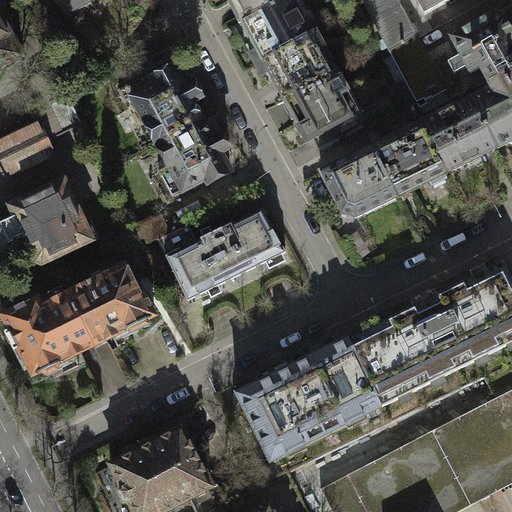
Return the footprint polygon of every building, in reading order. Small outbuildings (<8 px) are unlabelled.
[(0,0),(0,67),(21,56),(4,26),(12,21),(0,0)] [(55,0),(66,17),(90,3),(88,0),(55,0)] [(229,0),(226,2),(237,24),(242,22),(282,0),(229,0)] [(250,54),(255,64),(316,31),(299,0),(282,0),(242,22),(257,50),(250,54)] [(396,0),(363,0),(390,51),(416,38),(396,0)] [(416,0),(424,14),(448,0),(416,0)] [(492,16),(452,38),(471,72),(479,68),(489,85),(511,72),(511,32),(504,18),(492,16)] [(269,71),(283,98),(331,73),(319,51),(325,48),(316,31),(255,64),(261,75),(269,71)] [(390,51),(418,104),(460,82),(445,55),(430,63),(416,38),(390,51)] [(50,106),(68,97),(53,66),(29,80),(45,109),(50,106)] [(149,74),(117,90),(125,104),(132,100),(156,146),(203,121),(193,103),(202,98),(193,81),(184,86),(174,67),(151,79),(149,74)] [(283,98),(307,142),(339,125),(343,132),(361,122),(357,114),(377,103),(363,76),(344,86),(335,70),(331,73),(283,98)] [(511,72),(489,85),(491,89),(470,99),(496,149),(511,140),(511,72)] [(50,106),(63,132),(81,123),(68,97),(50,106)] [(496,149),(470,99),(421,123),(446,173),(496,149)] [(33,115),(38,124),(46,140),(63,132),(50,106),(45,109),(33,115)] [(158,171),(172,197),(205,179),(208,183),(230,171),(221,155),(229,150),(221,135),(213,139),(203,121),(156,146),(167,166),(158,171)] [(446,173),(421,123),(372,148),(397,198),(446,173)] [(38,124),(0,142),(0,152),(2,157),(0,157),(0,168),(5,178),(53,155),(46,140),(38,124)] [(372,148),(320,174),(341,214),(356,219),(397,198),(372,148)] [(0,223),(9,242),(23,235),(36,263),(50,257),(51,260),(92,241),(63,180),(9,206),(14,217),(0,223)] [(285,252),(263,208),(196,241),(166,256),(188,300),(285,252)] [(157,239),(170,233),(161,215),(134,229),(142,246),(157,239)] [(166,256),(196,241),(188,224),(170,233),(157,239),(166,256)] [(511,341),(511,289),(499,263),(483,271),(480,266),(467,272),(470,277),(433,295),(431,289),(406,301),(409,307),(375,324),(372,318),(356,325),(359,331),(345,338),(379,407),(511,341)] [(137,292),(124,264),(67,293),(93,346),(128,329),(131,333),(150,324),(148,319),(156,315),(142,289),(137,292)] [(93,346),(67,293),(42,305),(38,296),(0,315),(8,331),(4,333),(13,350),(17,348),(31,377),(39,373),(48,375),(62,368),(60,363),(93,346)] [(323,348),(320,342),(305,349),(308,355),(232,391),(266,461),(284,452),(286,457),(303,449),(301,444),(342,424),(345,429),(362,421),(360,416),(379,407),(345,338),(323,348)] [(511,390),(348,475),(367,511),(455,511),(511,483),(511,443),(499,419),(511,412),(511,390)] [(511,412),(499,419),(511,443),(511,412)] [(133,511),(156,511),(188,497),(213,484),(184,426),(152,442),(149,436),(136,443),(139,450),(109,464),(121,487),(117,488),(123,501),(127,499),(133,511)] [(367,511),(348,475),(326,486),(339,511),(367,511)] [(213,484),(188,497),(195,511),(208,511),(228,502),(218,482),(213,484)] [(232,511),(228,502),(208,511),(232,511)]
